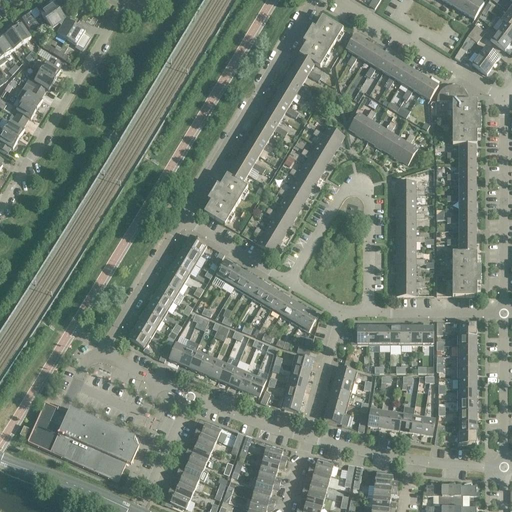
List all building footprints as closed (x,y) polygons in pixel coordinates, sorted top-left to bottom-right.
[(380,0),(372,0),(369,7),(375,11),(381,0),(380,0)] [(460,0),(448,0),(446,4),(447,4),(455,9),(460,0)] [(473,0),(460,0),(455,9),(464,14),(464,15),(473,0)] [(483,5),(474,0),(473,0),(464,15),(465,15),(474,20),(474,21),(484,5),(483,5)] [(40,13),(46,22),(60,12),(54,3),(40,13)] [(66,21),(60,12),(46,22),(52,31),(59,26),(61,27),(66,21)] [(39,26),(30,13),(22,19),(31,32),(35,29),(39,26)] [(511,16),(508,13),(502,22),(501,21),(501,22),(504,24),(511,29),(511,16)] [(343,31),(322,18),(315,30),(312,28),(307,35),(331,50),(343,31)] [(76,27),(66,21),(61,27),(62,28),(58,36),(67,41),(76,27)] [(511,29),(504,24),(497,33),(511,43),(511,42),(511,29)] [(21,25),(12,32),(22,46),(31,39),(21,25)] [(85,32),(76,27),(67,41),(76,47),(85,32)] [(476,27),(472,32),(481,39),(485,34),(476,27)] [(22,46),(12,32),(3,38),(13,52),(22,46)] [(481,39),(472,32),(467,38),(477,45),(481,39)] [(511,43),(497,33),(491,41),(490,41),(505,53),(505,52),(511,43),(511,44),(511,43)] [(331,50),(307,35),(303,43),(306,45),(299,56),(300,57),(315,65),(315,66),(320,69),(331,50)] [(364,42),(354,37),(346,51),(353,55),(355,57),(364,42)] [(13,52),(3,38),(0,40),(0,52),(4,58),(13,52)] [(373,48),(364,42),(355,57),(353,55),(350,60),(355,63),(358,58),(365,62),(373,48)] [(383,54),(373,48),(365,62),(371,67),(374,68),(383,54)] [(485,49),(479,57),(493,68),(493,67),(499,59),(500,60),(500,59),(485,48),(485,49)] [(466,53),(460,49),(454,60),(460,63),(466,53)] [(69,58),(60,53),(57,57),(66,62),(69,58)] [(392,59),(383,54),(374,68),(371,67),(368,72),(373,75),(376,69),(383,74),(392,59)] [(300,57),(295,66),(309,75),(311,72),(315,66),(315,65),(300,57)] [(493,68),(479,57),(472,66),(472,65),(471,66),(487,77),(486,76),(493,68)] [(401,65),(392,59),(383,74),(390,78),(392,79),(401,65)] [(46,64),(40,73),(55,82),(61,73),(59,71),(62,66),(51,60),(48,65),(46,64)] [(410,71),(401,65),(392,79),(390,78),(387,83),(392,86),(395,81),(402,85),(410,71)] [(309,75),(295,66),(289,75),(304,84),(308,77),(313,80),(316,75),(311,72),(309,75)] [(35,70),(26,85),(44,96),(47,90),(49,92),(55,82),(40,73),(35,70)] [(419,76),(410,71),(402,85),(408,89),(411,90),(419,76)] [(304,84),(289,75),(284,84),(298,93),(299,91),(304,84)] [(429,82),(419,76),(411,90),(408,89),(405,94),(410,97),(413,92),(420,96),(429,82)] [(438,88),(429,82),(420,96),(430,102),(438,88)] [(298,93),(284,84),(278,94),(292,102),(296,95),(302,99),(305,94),(299,91),(298,93)] [(44,96),(26,85),(17,100),(22,103),(37,111),(43,102),(41,101),(44,96)] [(450,86),(448,87),(447,87),(446,88),(444,89),(443,89),(442,90),(441,92),(440,92),(439,93),(439,95),(438,96),(438,97),(437,98),(437,99),(437,100),(437,102),(437,103),(453,103),(467,102),(465,96),(467,95),(466,93),(465,92),(463,90),(462,89),(461,89),(459,88),(458,87),(456,87),(455,86),(452,86),(451,86),(450,86)] [(292,102),(278,94),(272,103),(287,111),(288,109),(292,102)] [(477,102),(467,102),(453,103),(453,124),(480,124),(480,115),(477,115),(477,102)] [(37,111),(22,103),(16,112),(18,113),(15,118),(26,125),(29,120),(31,121),(37,111)] [(287,111),(272,103),(267,112),(281,121),(285,114),(290,117),(293,112),(288,109),(287,111)] [(390,104),(387,109),(396,115),(399,110),(390,104)] [(399,110),(396,115),(405,120),(408,115),(399,110)] [(281,121),(267,112),(261,121),(276,130),(277,128),(281,121)] [(349,131),(359,137),(369,121),(371,122),(373,118),(369,115),(366,119),(358,114),(349,131)] [(26,125),(15,118),(12,124),(10,122),(4,132),(19,141),(25,131),(23,130),(26,125)] [(276,130),(261,121),(256,131),(270,139),(274,132),(279,136),(282,131),(277,128),(276,130)] [(369,121),(359,137),(368,143),(378,126),(371,122),(369,121)] [(480,124),(453,124),(453,146),(459,146),(476,146),(477,146),(477,133),(480,133),(480,124)] [(386,131),(378,126),(368,143),(378,149),(388,132),(391,134),(393,130),(388,127),(386,131)] [(328,128),(323,135),(322,138),(338,148),(344,137),(328,128)] [(13,150),(19,141),(4,132),(0,129),(0,149),(8,154),(11,149),(13,150)] [(270,139),(256,131),(250,140),(264,149),(266,146),(270,139)] [(388,132),(378,149),(388,155),(398,138),(391,134),(388,132)] [(323,135),(320,133),(317,138),(320,140),(316,148),(332,157),(338,148),(322,138),(323,135)] [(405,143),(398,138),(388,155),(398,161),(408,144),(410,146),(412,142),(408,139),(405,143)] [(264,149),(250,140),(245,149),(259,158),(263,151),(268,154),(271,149),(266,146),(264,149)] [(408,144),(398,161),(408,167),(418,150),(410,146),(408,144)] [(459,146),(459,154),(459,157),(476,157),(476,146),(459,146)] [(316,148),(312,155),(310,157),(327,167),(332,157),(316,148)] [(259,158),(245,149),(239,159),(253,167),(255,165),(259,158)] [(312,155),(308,153),(305,157),(309,160),(304,167),(321,177),(327,167),(310,157),(312,155)] [(459,154),(453,154),(453,160),(459,160),(459,168),(476,168),(476,157),(459,157),(459,154)] [(253,167),(239,159),(233,168),(248,176),(252,170),(257,173),(260,168),(255,165),(253,167)] [(304,167),(300,174),(298,177),(315,187),(321,177),(304,167)] [(233,168),(228,177),(242,186),(242,185),(248,176),(233,168)] [(459,168),(459,176),(459,178),(476,178),(476,168),(459,168)] [(300,174),(296,172),(293,177),(297,179),(292,187),(309,197),(315,187),(298,177),(300,174)] [(220,188),(217,186),(212,193),(236,208),(248,189),(242,185),(242,186),(228,177),(227,176),(220,188)] [(459,176),(453,176),(453,181),(459,181),(459,189),(476,189),(476,178),(459,178),(459,176)] [(396,183),(396,195),(416,195),(416,198),(420,198),(420,192),(416,192),(416,183),(396,183)] [(292,187),(288,194),(287,197),(303,206),(309,197),(292,187)] [(459,189),(459,197),(459,200),(476,200),(476,189),(459,189)] [(288,194),(284,192),(281,197),(285,199),(281,206),(297,216),(303,206),(287,197),(288,194)] [(236,208),(212,193),(208,201),(211,203),(204,214),(225,227),(236,208)] [(416,195),(396,195),(396,206),(416,206),(416,198),(416,195)] [(459,197),(453,197),(453,203),(459,203),(459,211),(476,211),(476,200),(459,200),(459,197)] [(281,206),(276,214),(275,216),(291,226),(297,216),(281,206)] [(416,206),(396,206),(396,218),(416,218),(416,221),(420,221),(420,215),(416,215),(416,206)] [(276,214),(272,211),(269,216),(273,219),(269,226),(285,236),(291,226),(275,216),(276,214)] [(459,211),(459,219),(459,222),(476,222),(476,211),(459,211)] [(416,218),(396,218),(396,229),(416,229),(416,221),(416,218)] [(459,219),(453,219),(453,225),(459,225),(459,233),(476,233),(476,222),(459,222),(459,219)] [(269,226),(264,233),(263,236),(279,246),(285,236),(269,226)] [(416,229),(396,229),(396,241),(416,241),(416,244),(420,244),(420,238),(416,238),(416,229)] [(264,233),(261,231),(258,236),(262,238),(257,246),(273,256),(279,246),(263,236),(264,233)] [(459,233),(459,241),(459,244),(476,244),(476,233),(459,233)] [(190,238),(184,247),(201,257),(207,248),(190,238)] [(416,241),(396,241),(396,252),(416,252),(416,244),(416,241)] [(459,241),(453,241),(453,246),(459,246),(459,254),(476,254),(476,244),(459,244),(459,241)] [(201,257),(184,247),(179,257),(195,267),(201,257)] [(416,252),(396,252),(396,263),(416,263),(416,266),(420,266),(420,261),(416,261),(416,252)] [(225,257),(220,254),(213,265),(218,268),(225,257)] [(452,254),(452,276),(480,276),(480,267),(477,267),(477,254),(476,254),(459,254),(452,254)] [(195,267),(179,257),(173,266),(190,276),(195,267)] [(235,268),(225,262),(215,278),(225,284),(235,268)] [(416,263),(396,263),(396,275),(416,275),(416,266),(416,263)] [(190,276),(173,266),(168,275),(184,285),(190,276)] [(244,273),(235,268),(225,284),(234,290),(244,273)] [(253,279),(244,273),(234,290),(243,295),(253,279)] [(184,285),(168,275),(162,284),(179,294),(184,285)] [(416,275),(396,275),(396,286),(416,286),(416,289),(420,289),(420,283),(416,283),(416,275)] [(480,276),(452,276),(452,298),(477,298),(477,285),(480,285),(480,276)] [(262,284),(253,279),(243,295),(253,301),(262,284)] [(179,294),(162,284),(157,294),(173,304),(179,294)] [(272,290),(262,284),(253,301),(262,306),(272,290)] [(416,286),(396,286),(396,298),(416,298),(416,289),(416,286)] [(281,295),(272,290),(262,306),(271,312),(281,295)] [(173,304),(157,294),(151,303),(168,313),(173,304)] [(290,301),(281,295),(271,312),(280,317),(290,301)] [(299,307),(290,301),(280,317),(290,323),(299,307)] [(168,313),(151,303),(145,312),(162,322),(168,313)] [(309,312),(299,307),(290,323),(299,329),(309,312)] [(162,322),(145,312),(140,321),(156,331),(162,322)] [(318,318),(309,312),(299,329),(308,334),(318,318)] [(156,331),(140,321),(134,331),(151,341),(156,331)] [(457,326),(457,337),(476,337),(476,326),(457,326)] [(351,347),(368,347),(368,328),(357,328),(357,335),(354,335),(353,334),(351,343),(351,347)] [(379,328),(368,328),(368,347),(379,347),(379,328)] [(390,328),(379,328),(379,347),(390,347),(390,328)] [(401,328),(390,328),(390,347),(401,347),(401,328)] [(411,328),(401,328),(401,347),(411,347),(411,328)] [(422,328),(411,328),(411,347),(422,347),(422,328)] [(433,328),(422,328),(422,347),(433,347),(433,328)] [(151,341),(134,331),(129,340),(145,350),(151,341)] [(476,337),(457,337),(457,348),(476,348),(476,337)] [(186,347),(176,343),(169,361),(179,365),(186,347)] [(196,352),(186,347),(179,365),(189,369),(196,352)] [(297,354),(309,357),(311,351),(298,348),(297,354)] [(476,348),(457,348),(457,359),(476,359),(476,348)] [(169,353),(164,350),(159,362),(164,364),(169,353)] [(206,356),(196,352),(189,369),(199,374),(206,356)] [(216,360),(206,356),(199,374),(209,378),(216,360)] [(313,361),(295,356),(292,367),(310,372),(313,361)] [(476,359),(457,359),(457,369),(476,369),(476,359)] [(226,364),(216,360),(209,378),(219,382),(226,364)] [(358,364),(346,361),(344,367),(356,370),(358,364)] [(236,369),(226,364),(219,382),(229,386),(236,369)] [(310,372),(292,367),(289,377),(308,383),(310,372)] [(357,374),(338,368),(335,379),(354,384),(357,374)] [(246,373),(236,369),(229,386),(239,390),(246,373)] [(476,369),(457,369),(457,380),(476,380),(476,369)] [(256,377),(246,373),(239,390),(249,395),(256,377)] [(266,381),(256,377),(249,395),(259,399),(266,381)] [(308,383),(289,377),(286,388),(305,393),(308,383)] [(354,384),(335,379),(333,390),(351,395),(354,384)] [(476,380),(457,380),(457,391),(476,391),(476,380)] [(305,393),(286,388),(283,398),(302,403),(305,393)] [(351,395),(333,390),(330,400),(348,405),(351,395)] [(476,391),(457,391),(457,402),(476,402),(476,391)] [(270,396),(265,393),(260,405),(266,407),(270,396)] [(302,403),(283,398),(280,409),(299,414),(302,403)] [(348,405),(330,400),(327,410),(345,416),(348,405)] [(476,402),(457,402),(457,413),(476,413),(476,402)] [(404,408),(403,415),(400,433),(411,435),(414,416),(415,410),(404,408)] [(382,411),(371,409),(368,428),(379,430),(382,411)] [(70,410),(68,414),(50,454),(118,484),(126,465),(131,467),(139,449),(138,449),(135,440),(135,439),(70,410)] [(345,416),(327,410),(324,421),(342,426),(345,416)] [(392,413),(382,411),(379,430),(389,432),(392,413)] [(403,415),(392,413),(389,432),(400,433),(403,415)] [(476,413),(457,413),(457,423),(476,424),(476,413)] [(424,418),(414,416),(411,435),(421,437),(424,418)] [(435,420),(424,418),(421,437),(432,439),(435,420)] [(476,424),(457,423),(457,434),(476,434),(476,424)] [(198,429),(196,433),(217,443),(221,432),(206,426),(204,430),(200,428),(198,429)] [(29,430),(24,427),(20,436),(25,439),(29,430)] [(217,443),(196,433),(194,438),(195,440),(199,442),(197,446),(212,452),(217,443)] [(476,434),(457,434),(457,445),(476,445),(476,434)] [(238,435),(232,450),(238,452),(244,437),(238,435)] [(246,438),(241,453),(247,455),(252,440),(246,438)] [(212,452),(197,446),(195,450),(191,448),(189,448),(187,453),(208,462),(212,452)] [(267,449),(264,459),(286,466),(287,461),(286,459),(281,458),(283,453),(267,449)] [(208,462),(187,453),(185,457),(186,459),(190,461),(188,465),(203,472),(208,462)] [(286,466),(264,459),(261,470),(277,474),(278,470),(282,471),(284,470),(286,466)] [(243,465),(237,463),(236,468),(234,473),(239,475),(243,465)] [(310,467),(309,472),(331,478),(334,467),(317,463),(316,467),(312,466),(310,467)] [(203,472),(188,465),(186,469),(182,467),(180,468),(178,473),(199,482),(203,472)] [(348,467),(345,482),(351,484),(354,468),(348,467)] [(357,468),(357,469),(354,484),(360,485),(363,470),(357,468)] [(277,474),(261,470),(258,480),(280,486),(281,482),(280,480),(276,479),(277,474)] [(331,478),(309,472),(307,477),(308,479),(313,480),(312,484),(328,488),(331,478)] [(199,482),(178,473),(176,477),(177,479),(181,481),(179,485),(195,492),(199,482)] [(376,476),(375,487),(397,490),(398,485),(396,483),(392,483),(393,478),(376,476)] [(280,486),(258,480),(255,491),(271,495),(272,491),(277,492),(278,491),(280,486)] [(328,488),(312,484),(310,488),(306,487),(304,488),(303,493),(325,499),(328,488)] [(195,492),(179,485),(177,489),(173,487),(171,488),(169,492),(190,502),(195,492)] [(424,498),(436,498),(436,508),(442,508),(451,508),(451,487),(438,487),(438,486),(431,485),(431,487),(426,487),(426,494),(424,494),(424,498)] [(464,487),(451,487),(451,508),(460,509),(460,508),(467,508),(467,498),(478,498),(478,494),(476,494),(476,487),(471,487),(471,485),(464,486),(464,487)] [(397,490),(375,487),(373,498),(390,500),(391,495),(395,496),(397,495),(397,490)] [(271,495),(255,491),(252,501),(274,507),(275,502),(274,501),(270,499),(271,495)] [(190,502),(169,492),(167,497),(168,499),(172,501),(170,505),(186,511),(190,502)] [(325,499),(303,493),(302,497),(303,499),(307,501),(306,505),(322,509),(325,499)] [(390,500),(373,498),(372,509),(395,511),(395,506),(394,505),(390,504),(390,500)] [(274,507),(252,501),(249,511),(251,511),(266,511),(267,511),(272,511),(273,511),(274,507)]
